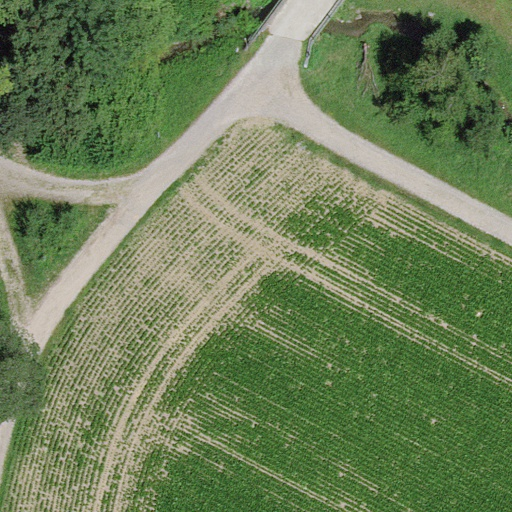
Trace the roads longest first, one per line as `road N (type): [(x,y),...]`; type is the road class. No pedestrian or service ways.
road 1 (track): [(511,228),(249,90)]
road 2 (track): [(0,403),(128,202)]
road 3 (track): [(128,202),(249,90)]
road 4 (track): [(0,169),(52,199),(128,202)]
